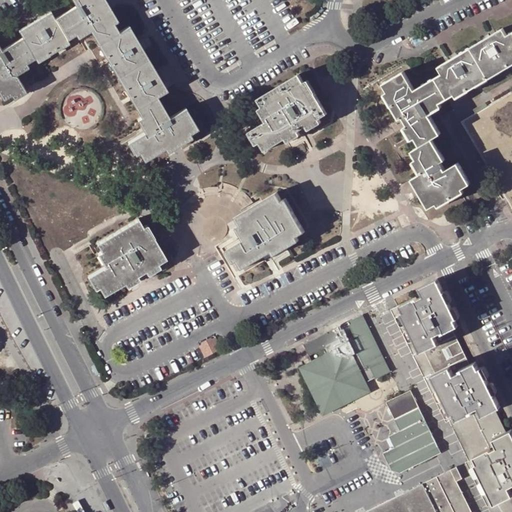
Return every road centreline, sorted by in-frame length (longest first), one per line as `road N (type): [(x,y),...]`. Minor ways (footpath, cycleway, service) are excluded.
road 1 (residential): [(442,262),(104,426)]
road 2 (secondary): [(104,426),(0,210)]
road 3 (secondary): [(0,261),(86,436)]
road 4 (residential): [(442,262),(511,401)]
